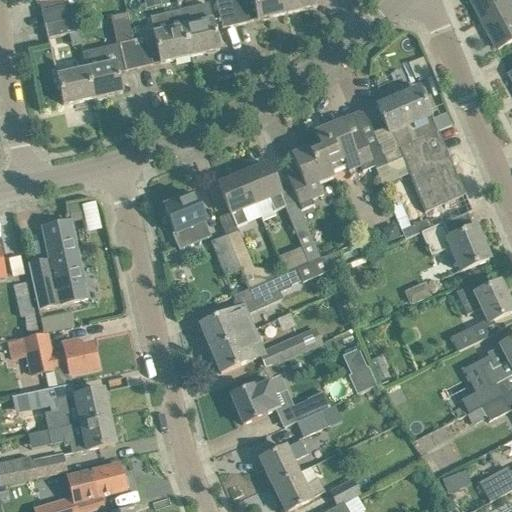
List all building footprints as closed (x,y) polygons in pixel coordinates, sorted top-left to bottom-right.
[(35,0),(35,3),(39,3),(44,26),(71,20),(67,2),(76,1),(75,0),(35,0)] [(237,27),(230,0),(225,0),(215,2),(221,30),(237,27)] [(230,0),(237,27),(249,24),(244,0),(230,0)] [(283,0),(251,0),(252,2),(257,22),(287,15),(285,8),(283,0)] [(283,0),(285,8),(287,15),(317,8),(315,1),(314,0),(283,0)] [(511,1),(511,0),(471,0),(480,15),(482,14),(487,24),(511,10),(511,1)] [(79,5),(69,8),(73,23),(83,21),(79,5)] [(209,6),(179,13),(181,21),(183,28),(185,39),(187,51),(189,58),(204,55),(219,51),(219,47),(218,44),(216,38),(215,32),(214,26),(213,21),(209,6)] [(490,35),(498,50),(511,43),(511,10),(487,24),(492,34),(490,35)] [(179,13),(152,19),(155,34),(153,35),(155,45),(159,65),(189,58),(187,51),(185,39),(183,28),(181,21),(179,13)] [(74,34),(71,20),(44,26),(47,40),(67,35),(74,34)] [(146,39),(132,43),(139,70),(153,67),(146,39)] [(119,47),(82,55),(85,71),(91,94),(92,101),(123,94),(121,87),(118,75),(139,70),(132,43),(119,46),(119,47)] [(75,73),(56,77),(63,107),(92,101),(91,94),(85,71),(75,73)] [(387,168),(402,162),(400,156),(439,140),(418,90),(377,107),(382,120),(380,121),(382,124),(383,123),(386,129),(373,135),(387,168)] [(342,122),(313,134),(318,145),(331,174),(345,167),(347,173),(359,168),(361,173),(374,168),(362,139),(361,140),(363,144),(352,148),(342,122)] [(318,145),(291,156),(302,182),(292,186),(290,183),(289,183),(297,202),(299,206),(299,207),(301,212),(314,207),(311,201),(322,197),(318,185),(333,179),(331,174),(318,145)] [(444,153),(425,161),(420,149),(411,154),(402,157),(417,193),(454,178),(444,153)] [(268,165),(243,176),(255,204),(268,199),(273,212),(284,207),(275,184),(268,165)] [(255,204),(243,176),(218,186),(230,215),(231,215),(236,227),(247,223),(242,210),(255,204)] [(446,210),(465,202),(454,178),(417,193),(433,229),(451,221),(446,210)] [(193,196),(164,208),(173,230),(174,234),(172,235),(179,252),(211,238),(193,196)] [(82,233),(97,231),(91,199),(64,204),(68,221),(79,219),(82,233)] [(299,207),(286,212),(301,248),(278,258),(285,275),(297,270),(320,260),(301,212),(299,207)] [(47,262),(46,261),(28,265),(38,312),(85,301),(78,266),(69,223),(43,229),(51,262),(47,262)] [(386,228),(383,235),(387,243),(400,238),(395,225),(386,228)] [(421,234),(431,259),(450,250),(460,273),(488,261),(475,229),(449,239),(443,225),(421,234)] [(239,232),(225,238),(240,273),(249,291),(273,280),(269,273),(254,270),(239,232)] [(225,238),(211,244),(225,279),(228,278),(240,273),(225,238)] [(331,255),(322,259),(328,271),(337,267),(331,255)] [(320,260),(297,270),(302,281),(303,283),(329,272),(328,271),(322,259),(320,260)] [(273,280),(249,291),(255,306),(280,295),(291,289),(290,287),(285,275),(273,280)] [(28,283),(13,286),(20,320),(26,319),(36,316),(28,283)] [(477,345),(476,343),(497,333),(492,323),(511,313),(511,311),(499,284),(475,295),(471,287),(456,294),(461,303),(467,317),(480,311),(486,323),(470,331),(449,341),(456,355),(477,345)] [(345,328),(353,324),(339,294),(331,297),(345,328)] [(218,318),(200,325),(210,350),(217,347),(252,331),(248,320),(246,317),(242,307),(237,309),(218,318)] [(41,331),(72,328),(70,315),(40,318),(41,331)] [(315,330),(276,347),(282,361),(284,360),(322,343),(315,330)] [(217,347),(210,350),(221,375),(228,372),(239,367),(260,358),(263,357),(262,353),(258,344),(252,331),(217,347)] [(11,360),(25,356),(29,375),(52,371),(56,390),(72,387),(70,376),(98,370),(92,345),(79,348),(78,342),(59,347),(59,351),(52,352),(47,332),(7,340),(11,360)] [(473,395),(461,402),(468,414),(470,413),(480,408),(501,397),(494,384),(511,375),(511,374),(511,340),(506,344),(487,354),(489,357),(490,360),(492,363),(481,369),(488,384),(490,387),(473,395)] [(371,362),(378,379),(389,374),(381,358),(371,362)] [(355,398),(377,388),(367,367),(346,378),(355,398)] [(252,388),(230,397),(242,426),(265,417),(264,416),(281,410),(276,397),(287,392),(280,377),(252,388)] [(319,384),(304,390),(308,402),(289,410),(295,423),(322,411),(323,413),(330,410),(319,384)] [(17,412),(52,404),(48,386),(13,393),(17,412)] [(103,391),(60,401),(63,414),(78,410),(82,424),(109,419),(103,391)] [(470,414),(466,416),(470,424),(471,425),(485,418),(487,422),(508,410),(501,397),(480,408),(470,413),(470,414)] [(322,411),(295,423),(302,440),(329,429),(323,413),(322,411)] [(48,432),(51,447),(70,443),(73,455),(115,446),(109,419),(82,424),(48,432)] [(285,451),(284,449),(260,461),(272,487),(296,475),(291,465),(306,458),(299,444),(285,451)] [(62,452),(29,458),(28,455),(0,460),(0,484),(66,471),(62,452)] [(67,480),(71,498),(34,510),(34,511),(104,511),(101,498),(126,492),(119,467),(67,480)] [(493,490),(484,495),(489,504),(511,491),(511,472),(509,474),(507,469),(487,480),(493,490)] [(296,475),(272,487),(284,511),(289,511),(310,502),(309,501),(324,494),(317,481),(302,488),(296,475)] [(451,478),(442,482),(447,495),(456,491),(451,478)] [(344,505),(359,497),(350,482),(329,494),(336,508),(343,504),(344,505)]
